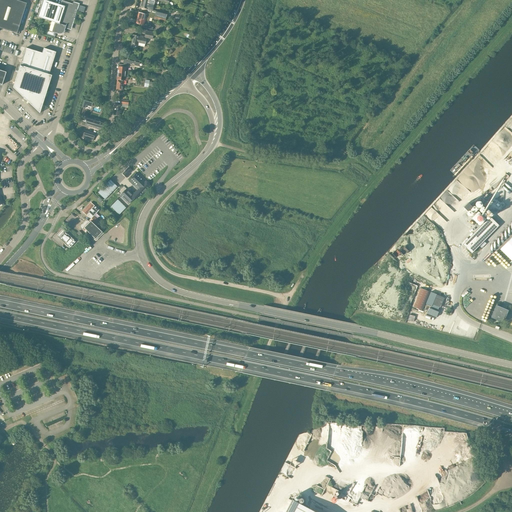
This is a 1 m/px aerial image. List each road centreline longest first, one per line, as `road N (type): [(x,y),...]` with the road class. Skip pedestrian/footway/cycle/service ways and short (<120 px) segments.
road 1 (motorway): [(0,314),(511,429)]
road 2 (motorway): [(511,416),(0,303)]
road 3 (tertiary): [(511,364),(193,295),(161,281),(141,253),(141,220),(153,198),(204,155)]
road 4 (track): [(372,129),(360,123),(335,150),(247,135),(276,0)]
road 5 (unclassified): [(55,124),(87,149),(107,138),(126,0)]
road 6 (track): [(353,159),(473,0)]
road 7 (unclassified): [(55,124),(94,0)]
